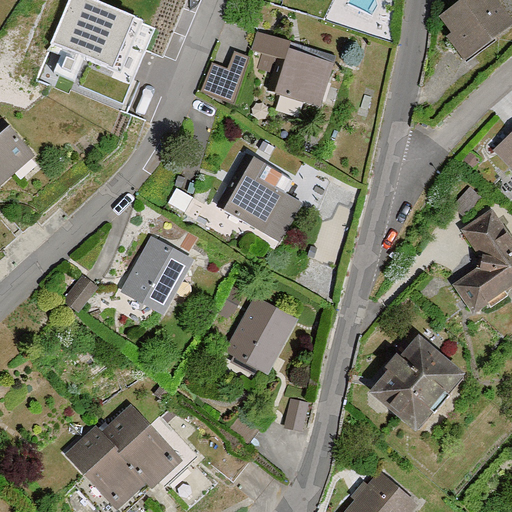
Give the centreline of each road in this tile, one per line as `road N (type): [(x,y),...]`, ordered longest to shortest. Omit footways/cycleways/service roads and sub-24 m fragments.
road 1 (residential): [(216,0),(149,151),(0,301)]
road 2 (residential): [(293,511),(336,396),(384,182)]
road 3 (residential): [(384,182),(418,0)]
road 4 (residential): [(384,182),(420,168),(511,73)]
